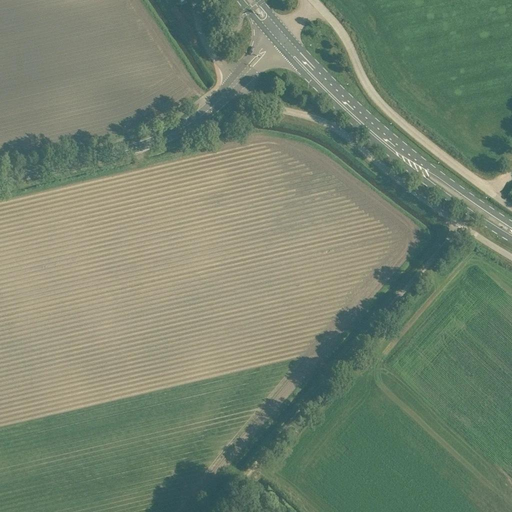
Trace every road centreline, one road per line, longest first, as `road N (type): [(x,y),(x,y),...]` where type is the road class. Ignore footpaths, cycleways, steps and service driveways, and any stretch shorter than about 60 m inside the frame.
road 1 (track): [(218,511),(459,226)]
road 2 (unclassified): [(237,81),(265,104),(329,124),(511,258)]
road 3 (primary): [(506,230),(354,107),(284,33)]
road 4 (primary): [(279,46),(400,162),(506,230)]
road 5 (unclassified): [(511,205),(384,107),(349,42),(313,2)]
road 6 (tertiary): [(0,178),(153,143),(195,123),(237,81)]
